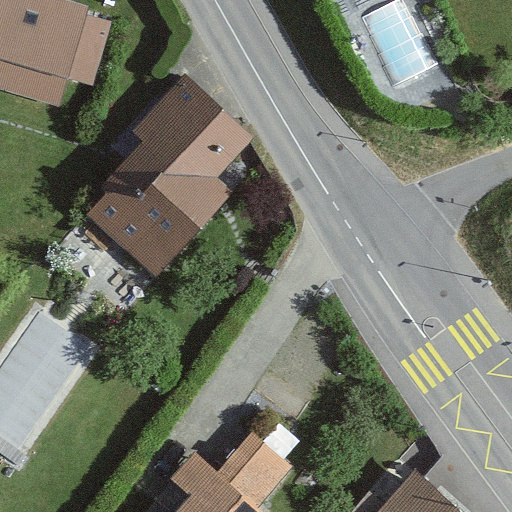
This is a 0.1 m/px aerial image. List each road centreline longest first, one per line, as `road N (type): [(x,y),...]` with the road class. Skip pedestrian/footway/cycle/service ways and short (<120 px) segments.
road 1 (tertiary): [(511,483),(351,246)]
road 2 (tertiary): [(351,246),(208,0)]
road 3 (residential): [(351,246),(511,176)]
